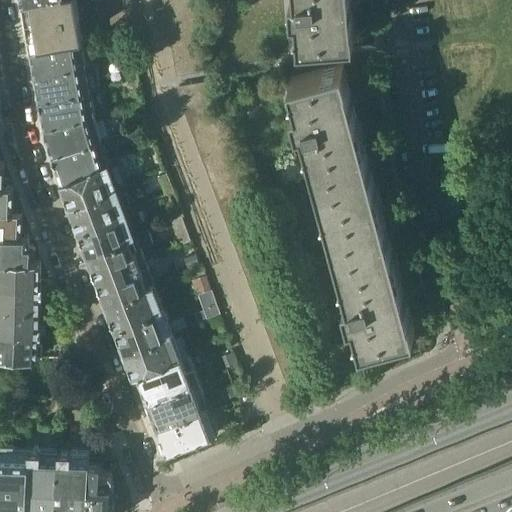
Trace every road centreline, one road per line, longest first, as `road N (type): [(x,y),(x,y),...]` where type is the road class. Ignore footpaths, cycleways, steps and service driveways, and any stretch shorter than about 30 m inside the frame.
road 1 (residential): [(1,0),(33,178),(153,491),(291,433)]
road 2 (residential): [(291,433),(463,347),(413,145),(397,0)]
road 3 (residential): [(291,433),(172,119),(150,0)]
road 4 (tertiary): [(511,392),(227,511)]
